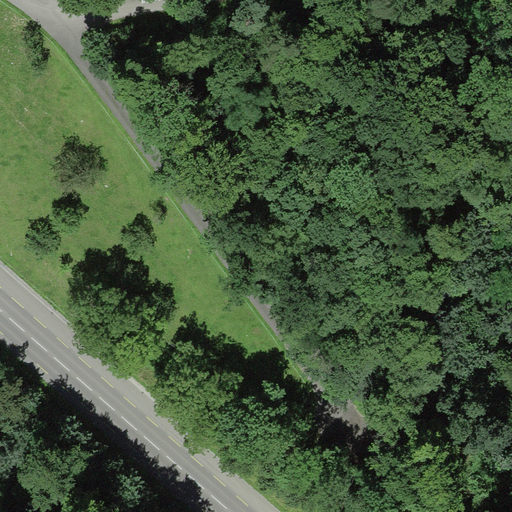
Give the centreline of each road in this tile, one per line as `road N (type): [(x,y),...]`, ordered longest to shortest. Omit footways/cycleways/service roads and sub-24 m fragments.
road 1 (residential): [(336,407),(56,19),(29,0)]
road 2 (secondary): [(0,307),(231,511)]
